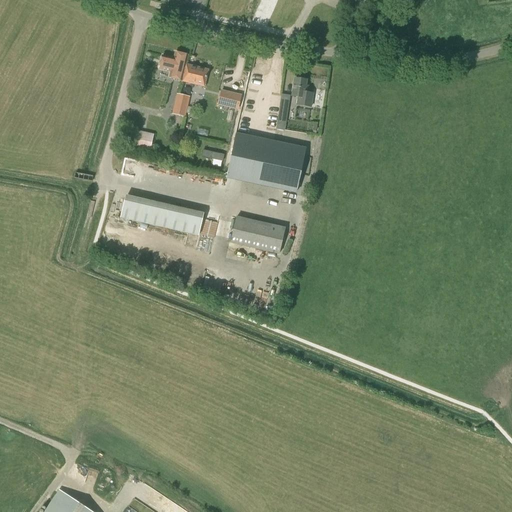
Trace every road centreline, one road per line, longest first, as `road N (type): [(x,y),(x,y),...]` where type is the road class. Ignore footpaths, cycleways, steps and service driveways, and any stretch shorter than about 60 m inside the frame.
road 1 (unclassified): [(511,45),(399,61),(143,14)]
road 2 (unclassified): [(101,184),(143,14)]
